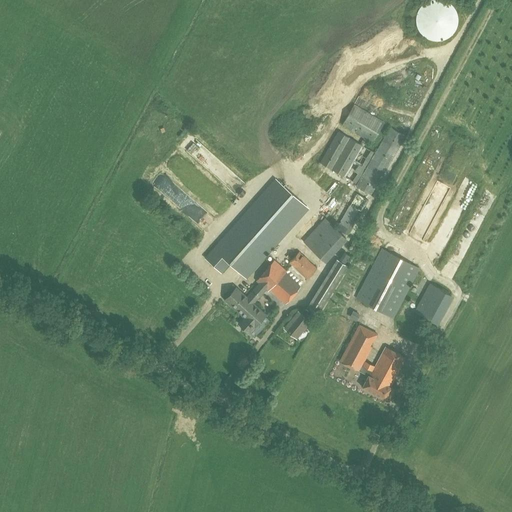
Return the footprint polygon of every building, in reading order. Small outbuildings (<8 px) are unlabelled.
[(416,18),(416,19),(416,21),(416,23),(417,25),(417,27),(418,28),(419,30),(420,31),(421,33),(422,34),(424,35),(425,37),(427,38),(428,38),(430,39),(432,40),(433,40),(435,40),(437,40),(439,40),(441,40),(442,40),(444,39),(446,39),(448,38),(449,37),(451,36),(452,34),(453,33),(454,32),(455,30),(456,29),(457,27),(457,25),(458,23),(458,22),(458,20),(458,18),(458,16),(458,14),(457,12),(456,11),(456,9),(455,8),(453,6),(452,5),(451,3),(449,2),(448,1),(446,0),(445,0),(428,0),(427,1),(425,2),(424,3),(422,4),(421,6),(420,7),(419,9),(418,10),(417,12),(417,14),(416,16),(416,18)] [(320,162),(355,183),(373,151),(364,146),(368,140),(373,143),(385,121),(354,104),(342,125),(364,138),(361,144),(339,131),(320,162)] [(357,186),(371,195),(405,136),(391,127),(376,153),(375,152),(357,184),(358,184),(357,186)] [(462,169),(468,148),(456,145),(450,166),(462,169)] [(212,172),(224,162),(218,156),(207,166),(212,172)] [(352,187),(342,181),(343,180),(321,168),(305,199),(338,216),(352,187)] [(199,183),(207,188),(211,182),(202,177),(199,183)] [(276,180),(206,258),(222,272),(230,263),(246,277),(307,207),(276,180)] [(338,228),(349,235),(368,199),(357,193),(338,228)] [(189,213),(199,205),(195,200),(185,208),(189,213)] [(304,242),(324,260),(346,237),(325,218),(304,242)] [(385,223),(392,227),(395,221),(388,218),(385,223)] [(410,236),(412,231),(405,227),(403,232),(410,236)] [(182,256),(192,251),(181,230),(171,235),(182,256)] [(427,241),(423,247),(429,250),(432,245),(427,241)] [(357,298),(393,317),(419,268),(382,249),(357,298)] [(289,262),(307,279),(317,268),(299,251),(289,262)] [(239,323),(249,332),(266,314),(254,303),(266,289),(286,304),(301,286),(285,272),(286,271),(274,259),(256,281),(259,283),(247,297),(236,287),(225,299),(244,317),(239,323)] [(349,267),(337,259),(306,309),(318,316),(349,267)] [(236,285),(239,278),(234,275),(230,282),(236,285)] [(415,311),(436,323),(451,295),(430,283),(415,311)] [(297,336),(302,340),(310,330),(305,326),(308,322),(298,313),(285,329),(295,338),(297,336)] [(386,398),(389,400),(395,389),(391,387),(390,387),(406,357),(386,347),(382,353),(371,348),(372,347),(369,345),(373,338),(375,340),(378,334),(359,325),(340,360),(359,370),(369,376),(363,387),(385,399),(386,398)]
